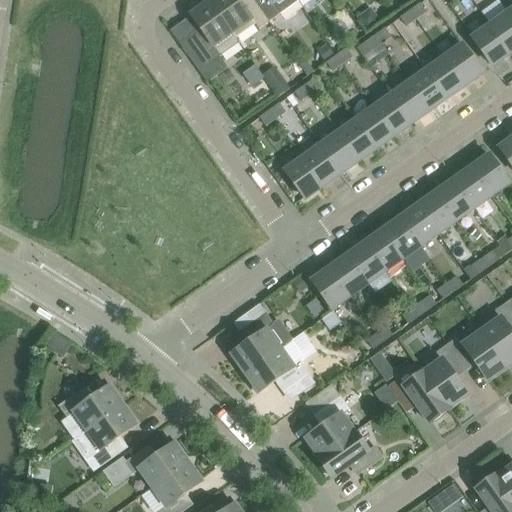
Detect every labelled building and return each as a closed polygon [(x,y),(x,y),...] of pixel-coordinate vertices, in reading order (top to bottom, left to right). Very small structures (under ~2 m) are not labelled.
[(254,23),(258,30),(269,22),(252,0),(211,0),(209,2),(234,37),(254,23)] [(298,2),(296,0),(252,0),(269,22),(297,1),(298,2)] [(239,43),(234,37),(209,2),(190,16),(199,28),(189,36),(193,41),(182,48),(199,72),(239,43)] [(420,4),(410,11),(416,20),(426,13),(420,4)] [(416,20),(410,11),(400,18),(406,27),(416,20)] [(511,20),(507,14),(489,26),(509,54),(511,51),(511,20)] [(491,66),(509,54),(489,26),(472,39),(491,66)] [(273,29),(263,36),(270,45),(280,38),(273,29)] [(385,29),(375,36),(381,45),(391,38),(385,29)] [(365,43),(357,49),(371,68),(389,56),(381,45),(375,36),(365,43)] [(327,45),(317,52),(324,63),(334,56),(327,45)] [(464,86),(482,73),(462,46),(444,58),(464,86)] [(346,49),(336,56),(342,65),(352,58),(346,49)] [(336,56),(326,63),(332,72),(342,65),(336,56)] [(446,99),(464,86),(444,58),(426,71),(446,99)] [(275,68),(262,77),(277,98),(290,89),(275,68)] [(426,71),(409,84),(428,111),(446,99),(426,71)] [(314,79),(304,86),(310,95),(320,88),(314,79)] [(411,124),(428,111),(409,84),(391,96),(411,124)] [(301,102),(310,95),(304,86),(295,93),(301,102)] [(391,96),(373,109),(393,136),(411,124),(391,96)] [(279,104),(269,111),(275,120),(285,113),(279,104)] [(375,149),(393,136),(373,109),(356,121),(375,149)] [(265,127),(275,120),(269,111),(259,118),(265,127)] [(356,121),(338,134),(357,162),(375,149),(356,121)] [(340,174),(357,162),(338,134),(320,147),(340,174)] [(511,139),(499,149),(511,167),(511,139)] [(320,147),(302,159),(322,187),(340,174),(320,147)] [(489,156),(471,169),(491,196),(509,184),(489,156)] [(304,199),(322,187),(302,159),(285,172),(304,199)] [(471,169),(454,181),(473,209),(491,196),(471,169)] [(454,181),(436,194),(455,222),(473,209),(454,181)] [(436,194),(418,207),(438,234),(455,222),(436,194)] [(418,207),(400,219),(420,247),(438,234),(418,207)] [(400,219),(383,232),(402,259),(420,247),(400,219)] [(383,232),(365,244),(385,272),(402,259),(383,232)] [(365,244),(347,257),(367,285),(385,272),(365,244)] [(492,252),(482,259),(488,267),(498,260),(492,252)] [(347,257),(329,270),(349,297),(367,285),(347,257)] [(488,267),(482,259),(472,266),(478,274),(488,267)] [(349,297),(329,270),(312,282),(331,310),(349,297)] [(304,274),(296,280),(303,289),(311,283),(304,274)] [(457,277),(447,284),(453,292),(463,285),(457,277)] [(453,292),(447,284),(437,291),(443,299),(453,292)] [(421,302),(412,309),(418,317),(427,310),(421,302)] [(511,332),(511,312),(506,304),(495,312),(500,319),(481,332),(507,369),(511,365),(511,334),(511,333),(511,332)] [(243,375),(280,349),(291,341),(278,322),(273,325),(259,305),(237,320),(244,330),(251,341),(231,355),(235,360),(234,362),(243,375)] [(408,324),(418,317),(412,309),(402,316),(408,324)] [(333,312),(321,321),(329,332),(341,323),(333,312)] [(386,327),(376,334),(382,343),(392,336),(386,327)] [(458,339),(447,346),(463,368),(473,360),(487,381),(493,376),(494,378),(507,369),(481,332),(463,345),(458,339)] [(54,333),(46,345),(63,356),(71,344),(54,333)] [(380,344),(382,343),(376,334),(367,341),(373,350),(380,344)] [(291,341),(280,349),(243,375),(253,389),(255,387),(259,393),(279,379),(293,399),(315,384),(300,362),(304,359),(291,341)] [(442,360),(423,374),(449,410),(462,401),(461,399),(467,395),(452,375),(463,368),(447,346),(437,353),(442,360)] [(381,362),(374,367),(378,373),(385,368),(381,362)] [(449,410),(423,374),(404,387),(399,380),(388,388),(404,410),(414,402),(430,424),(449,410)] [(308,446),(317,460),(354,433),(341,414),(347,410),(331,386),(309,401),(326,425),(306,439),(310,445),(308,446)] [(81,392),(59,407),(67,418),(73,413),(87,432),(87,431),(124,405),(114,392),(112,393),(108,387),(93,398),(88,402),(81,392)] [(87,432),(75,440),(89,460),(94,456),(101,466),(123,450),(116,440),(120,437),(136,426),(132,420),(133,419),(124,405),(87,431),(87,432)] [(367,452),(354,433),(317,460),(331,479),(353,463),(360,473),(382,458),(374,447),(367,452)] [(139,470),(153,489),(189,462),(180,449),(178,450),(174,445),(154,459),(146,449),(126,463),(122,458),(106,470),(117,486),(139,470)] [(189,462),(153,489),(166,507),(159,511),(181,511),(188,507),(181,497),(201,483),(197,477),(199,476),(189,462)] [(511,466),(510,468),(508,466),(495,476),(511,499),(511,466)] [(511,511),(511,499),(495,476),(476,489),(491,511),(490,511),(511,511)]
